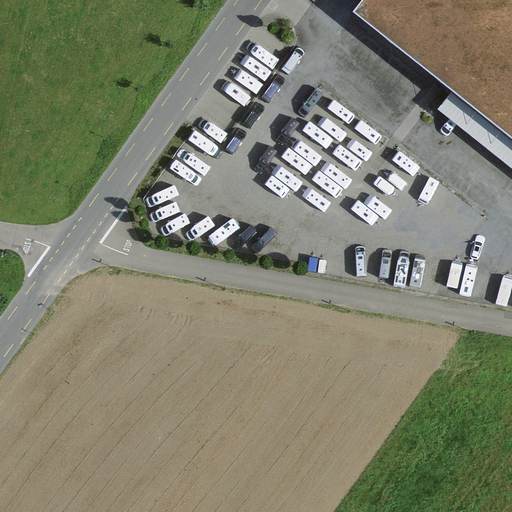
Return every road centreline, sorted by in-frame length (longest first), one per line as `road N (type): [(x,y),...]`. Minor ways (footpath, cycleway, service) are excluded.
road 1 (residential): [(248,0),(75,247)]
road 2 (unknown): [(302,0),(455,158),(511,202)]
road 3 (residential): [(75,247),(0,350)]
